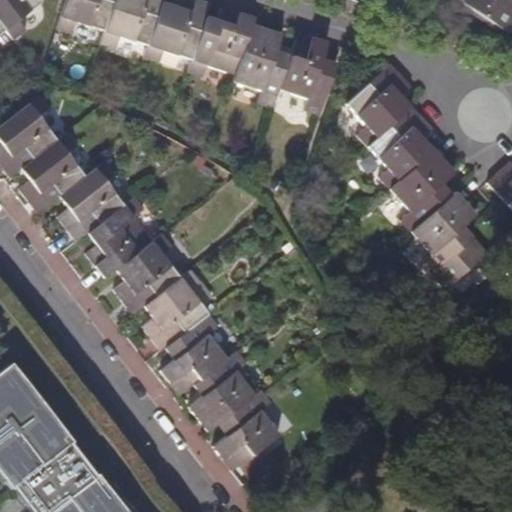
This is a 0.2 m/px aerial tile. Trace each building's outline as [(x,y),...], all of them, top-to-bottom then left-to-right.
[(0,0),(0,21),(7,30),(15,41),(25,33),(18,22),(43,3),(40,0),(0,0)] [(66,0),(57,30),(70,34),(74,22),(104,32),(114,0),(66,0)] [(114,0),(104,32),(100,44),(114,49),(118,37),(148,46),(163,2),(163,0),(114,0)] [(148,46),(144,59),(159,64),(163,51),(192,61),(206,16),(211,3),(199,0),(179,0),(177,6),(163,2),(148,46)] [(511,0),(462,0),(461,3),(500,30),(511,11),(511,0)] [(400,17),(417,22),(422,7),(405,1),(400,17)] [(192,61),(188,73),(202,78),(207,66),(236,75),(252,23),(254,19),(225,8),(221,20),(206,16),(192,61)] [(236,75),(234,80),(263,90),(260,102),(273,107),(279,90),(293,46),(280,42),(282,33),(252,23),(236,75)] [(328,43),(298,33),(293,46),(279,90),(309,100),(306,112),(320,116),(337,64),(322,60),(328,43)] [(412,87),(391,64),(347,105),(367,128),(358,137),(368,148),(412,107),(403,97),(412,87)] [(0,162),(11,177),(20,170),(58,140),(40,117),(50,109),(40,96),(14,116),(0,126),(0,143),(1,145),(0,146),(0,162)] [(433,130),(412,107),(368,148),(388,170),(379,179),(389,190),(433,150),(424,140),(433,130)] [(39,214),(59,199),(87,177),(67,152),(77,144),(68,132),(58,140),(20,170),(29,181),(20,189),(39,214)] [(434,149),(433,150),(389,190),(410,214),(401,222),(410,233),(451,195),(442,185),(454,173),(434,149)] [(77,242),(88,234),(124,206),(105,181),(115,173),(106,162),(87,177),(59,199),(68,210),(58,218),(77,242)] [(511,163),(511,162),(488,183),(511,209),(511,163)] [(455,192),(451,195),(410,233),(430,254),(421,264),(446,290),(485,253),(462,227),(475,215),(455,192)] [(105,279),(116,271),(152,243),(134,218),(143,210),(134,198),(124,206),(88,234),(96,246),(87,255),(105,279)] [(134,315),(144,307),(181,279),(161,253),(172,246),(163,234),(152,243),(116,271),(124,282),(115,291),(134,315)] [(162,352),(166,349),(209,315),(189,290),(200,282),(191,271),(181,279),(144,307),(153,318),(142,327),(162,352)] [(180,396),(193,386),(227,359),(208,334),(217,326),(209,315),(166,349),(174,360),(162,371),(180,396)] [(208,433),(218,425),(255,396),(237,370),(246,363),(237,352),(227,359),(193,386),(202,397),(189,407),(208,433)] [(127,511),(10,361),(0,368),(0,473),(11,487),(13,486),(32,511),(127,511)] [(214,448),(233,473),(279,435),(261,411),(270,404),(261,392),(255,396),(218,425),(227,437),(214,448)]
